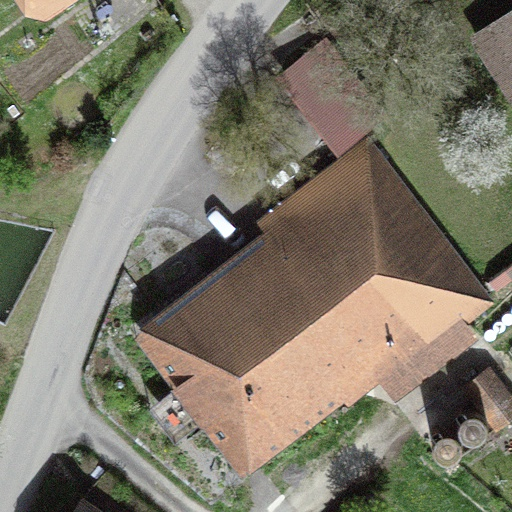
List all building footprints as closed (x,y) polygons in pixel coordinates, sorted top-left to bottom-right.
[(511,9),(483,28),(511,74),(511,9)] [(380,115),(326,47),(288,77),(343,145),(380,115)] [(464,340),(452,325),(486,299),(364,138),(358,144),(380,174),(148,351),(227,455),(398,325),(429,367),(464,340)] [(511,401),(511,396),(490,366),(464,385),(489,418),(511,401)] [(472,437),(482,433),(485,423),(481,413),(471,409),(461,413),(457,424),(462,434),(472,437)] [(444,456),(455,454),(461,444),(458,433),(449,427),(438,430),(432,439),(434,450),(444,456)] [(98,511),(83,500),(74,511),(98,511)]
